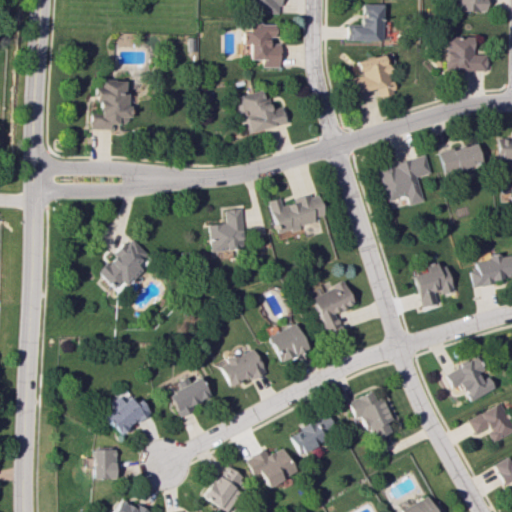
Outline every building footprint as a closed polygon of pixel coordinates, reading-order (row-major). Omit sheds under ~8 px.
[(379,3),(358,4),(358,24),(343,24),(343,40),(379,40),(379,3)] [(272,23),(248,23),(248,31),(241,31),(241,43),(247,43),(247,59),(259,59),(259,66),(277,66),(277,43),(272,43),(272,23)] [(482,70),(482,54),(469,53),(469,36),(442,35),(441,69),(482,70)] [(354,60),(357,75),(349,77),(352,93),(374,88),(376,96),(390,93),(382,54),(354,60)] [(88,128),(127,127),(126,79),(96,79),(96,112),(88,112),(88,128)] [(246,133),(284,122),(279,106),(267,109),(261,88),(235,95),(246,133)] [(493,158),(511,158),(511,135),(493,136),(493,158)] [(439,172),(478,165),(474,143),(436,150),(439,172)] [(420,201),(413,177),(427,173),(422,154),(375,166),(384,200),(403,195),(405,204),(420,201)] [(321,214),(316,194),(308,196),(307,193),(291,196),(293,201),(279,205),(277,197),(265,200),(273,232),(312,223),(310,217),(321,214)] [(206,224),(207,250),(240,248),(238,208),(221,209),(222,223),(206,224)] [(93,271),(109,288),(117,280),(122,285),(139,269),(133,263),(143,253),(126,236),(109,253),(110,254),(93,271)] [(467,284),(511,278),(506,253),(469,259),(471,268),(465,270),(467,284)] [(408,275),(417,306),(432,302),(430,294),(448,289),(441,265),(434,267),(432,261),(421,264),(423,271),(408,275)] [(349,303),(340,281),(307,296),(323,333),(336,328),(329,312),(349,303)] [(276,361),(304,348),(291,322),(264,335),(276,361)] [(227,387),(261,370),(250,348),(234,355),(232,352),(221,358),(223,363),(216,366),(227,387)] [(440,373),(448,388),(456,383),(465,401),(490,388),(483,373),(482,373),(473,356),(440,373)] [(188,410),(186,405),(205,395),(196,376),(187,381),(184,376),(161,387),(176,416),(188,410)] [(106,402),(111,409),(102,415),(116,434),(147,412),(137,398),(132,402),(122,390),(106,402)] [(348,399),(364,441),(387,431),(383,421),(389,419),(380,398),(373,401),(369,390),(348,399)] [(489,441),(511,431),(498,402),(464,418),(472,433),(483,428),(489,441)] [(295,453),(322,440),(318,432),(330,426),(325,414),(285,433),(295,453)] [(250,475),(256,472),(265,486),(293,470),(279,446),(264,455),(260,448),(241,459),(250,475)] [(112,478),(111,448),(89,448),(89,478),(112,478)] [(511,459),(508,461),(506,456),(491,463),(500,484),(511,480),(511,482),(511,459)] [(244,480),(224,465),(200,495),(220,511),(244,480)] [(398,509),(398,511),(442,511),(436,500),(429,504),(424,495),(398,509)] [(132,507),(116,500),(110,511),(146,511),(147,511),(133,504),(132,507)]
